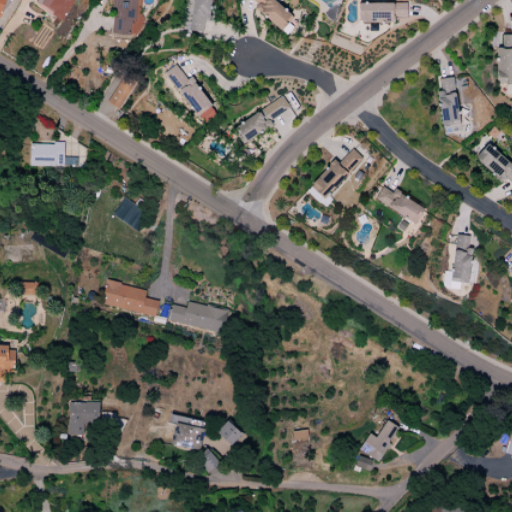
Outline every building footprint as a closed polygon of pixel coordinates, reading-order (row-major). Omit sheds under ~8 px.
[(44,0),(42,5),(63,22),(76,0),(44,0)] [(113,0),(111,34),(130,37),(132,21),(135,22),(136,0),(113,0)] [(193,0),(189,31),(205,33),(207,20),(209,20),(211,0),(193,0)] [(273,0),(251,0),(258,5),(255,9),(281,32),(293,18),(273,0)] [(358,0),(358,22),(394,23),(394,17),(406,17),(406,0),(358,0)] [(511,35),(503,35),(502,48),(497,49),(498,85),(511,85),(511,35)] [(175,65),(165,74),(197,117),(213,105),(191,78),(188,80),(175,65)] [(125,76),(108,103),(119,111),(136,83),(125,76)] [(440,80),(441,92),(437,93),(442,127),(460,125),(453,77),(440,80)] [(232,130),(243,146),(271,126),(270,121),(289,108),(282,96),(232,130)] [(31,144),(31,167),(77,165),(77,152),(66,153),(65,144),(31,144)] [(511,165),(488,144),(475,159),(500,182),(506,178),(511,184),(511,165)] [(353,150),(338,165),(333,160),(310,188),(324,200),(362,159),(353,150)] [(383,188),(375,200),(414,225),(424,210),(401,195),(402,193),(395,190),(393,194),(383,188)] [(111,217),(136,230),(145,212),(121,199),(111,217)] [(469,237),(456,235),(450,282),(467,284),(472,250),(468,250),(469,237)] [(106,279),(101,304),(154,317),(159,302),(146,299),(148,290),(106,279)] [(37,283),(18,282),(18,296),(37,296),(37,283)] [(172,306),(168,321),(219,333),(225,311),(188,303),(186,310),(172,306)] [(0,382),(13,383),(16,347),(0,346),(0,382)] [(68,402),(68,441),(101,441),(101,402),(68,402)] [(177,418),(170,445),(201,452),(206,424),(177,418)] [(388,420),(376,439),(370,435),(359,451),(378,463),(398,428),(388,420)] [(227,421),(216,433),(231,446),(241,434),(227,421)] [(503,453),(511,456),(511,430),(503,453)] [(209,452),(196,462),(209,474),(220,463),(209,452)] [(354,468),(368,471),(371,460),(357,457),(354,468)]
